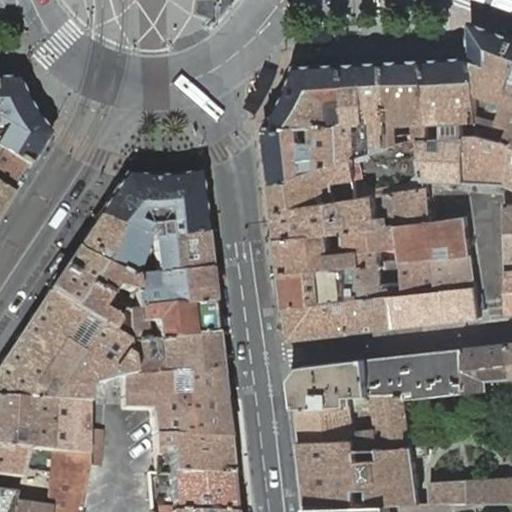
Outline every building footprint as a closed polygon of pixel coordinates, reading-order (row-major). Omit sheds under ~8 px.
[(472,23),(473,57),(478,135),(507,142),(508,141),(511,129),(511,36),(474,23),(472,23)] [(438,59),(426,60),(431,136),(467,135),(478,135),(473,57),(438,59)] [(406,60),(385,62),(390,146),(418,137),(422,137),(431,136),(426,60),(406,60)] [(360,197),(377,195),(387,193),(429,186),(429,179),(426,179),(422,137),(418,137),(390,146),(385,62),(366,63),(345,64),(349,121),(345,122),(345,123),(345,160),(354,157),(360,197)] [(269,124),(265,128),(345,123),(345,122),(349,121),(345,64),(297,66),(296,69),(295,74),(293,79),(292,83),(290,86),(288,93),(285,99),(282,105),(279,109),(275,114),(273,118),(271,121),(269,124)] [(0,154),(26,170),(27,171),(49,136),(45,133),(42,129),(38,124),(34,120),(32,116),(29,111),(26,107),(24,103),(22,99),(21,95),(19,91),(17,87),(16,83),(15,79),(0,80),(0,154)] [(265,128),(274,184),(345,160),(345,123),(265,128)] [(426,179),(429,179),(465,181),(467,135),(431,136),(422,137),(426,179)] [(467,135),(465,181),(507,183),(511,151),(511,142),(508,141),(507,142),(478,135),(467,135)] [(0,191),(8,197),(21,178),(26,170),(0,154),(0,191)] [(274,184),(277,210),(339,201),(356,198),(360,197),(354,157),(345,160),(274,184)] [(94,220),(74,251),(124,280),(131,280),(148,240),(148,254),(175,252),(175,246),(203,243),(201,226),(203,226),(196,173),(192,174),(186,175),(180,177),(173,178),(166,179),(161,179),(154,179),(152,179),(145,179),(142,178),(137,178),(132,178),(127,177),(123,176),(93,219),(94,220)] [(417,223),(433,221),(430,189),(429,186),(387,193),(392,226),(401,225),(417,223)] [(0,209),(8,197),(0,191),(0,209)] [(277,210),(281,238),(380,227),(382,227),(377,195),(360,197),(356,198),(339,201),(277,210)] [(281,238),(285,273),(382,262),(385,262),(383,250),(404,248),(405,259),(421,257),(473,254),(468,217),(437,221),(433,221),(417,223),(401,225),(392,226),(382,227),(380,227),(281,238)] [(205,258),(203,243),(175,246),(175,252),(148,254),(149,278),(206,271),(205,258)] [(124,280),(74,251),(46,294),(108,333),(113,326),(112,320),(99,312),(100,308),(112,289),(129,295),(132,292),(131,280),(124,280)] [(407,294),(478,286),(473,254),(421,257),(405,259),(403,259),(407,294)] [(285,273),(289,306),(386,296),(382,262),(285,273)] [(149,278),(131,280),(132,292),(133,310),(210,303),(208,288),(206,271),(149,278)] [(407,294),(393,295),(396,327),(481,318),(478,286),(407,294)] [(123,343),(46,294),(0,362),(0,400),(86,403),(86,384),(120,376),(121,378),(127,378),(123,343)] [(396,327),(393,295),(386,296),(289,306),(292,339),(396,327)] [(210,303),(133,310),(124,312),(127,343),(213,336),(212,319),(210,303)] [(213,336),(127,343),(123,343),(127,378),(217,375),(215,354),(213,336)] [(510,343),(465,348),(467,392),(488,389),(488,379),(503,378),(503,388),(511,387),(510,343)] [(296,377),(299,406),(351,403),(351,394),(373,393),(406,392),(408,398),(467,392),(465,348),(369,358),(305,365),(296,377)] [(220,402),(217,375),(127,378),(121,378),(121,389),(121,410),(148,411),(151,437),(165,437),(224,439),(220,402)] [(299,406),(304,441),(359,439),(360,448),(405,447),(413,446),(408,398),(406,392),(373,393),(351,394),(351,403),(299,406)] [(0,416),(87,420),(87,403),(86,403),(0,400),(0,416)] [(0,446),(26,449),(41,450),(52,451),(85,454),(87,430),(87,423),(87,420),(0,416),(0,446)] [(99,431),(87,430),(85,454),(97,455),(99,431)] [(165,437),(151,437),(153,456),(159,455),(158,450),(166,450),(169,474),(228,475),(226,457),(224,439),(165,437)] [(304,441),(311,506),(393,503),(423,502),(418,473),(415,456),(430,455),(428,445),(413,446),(405,447),(360,448),(359,439),(304,441)] [(0,446),(0,477),(18,479),(21,467),(23,459),(40,460),(41,450),(26,449),(0,446)] [(52,451),(41,450),(40,460),(23,459),(21,467),(51,472),(47,508),(10,502),(7,511),(77,511),(85,472),(85,470),(85,454),(52,451)] [(97,455),(85,454),(85,470),(85,472),(97,473),(97,455)] [(418,473),(423,502),(432,502),(430,483),(489,479),(487,501),(511,501),(511,477),(458,478),(457,470),(418,473)] [(199,511),(231,511),(228,475),(169,474),(171,503),(149,501),(150,507),(168,509),(199,511)] [(430,483),(432,502),(487,501),(489,479),(430,483)] [(0,511),(7,511),(10,502),(12,494),(0,492),(0,511)] [(311,511),(393,511),(393,503),(311,506),(311,511)]
